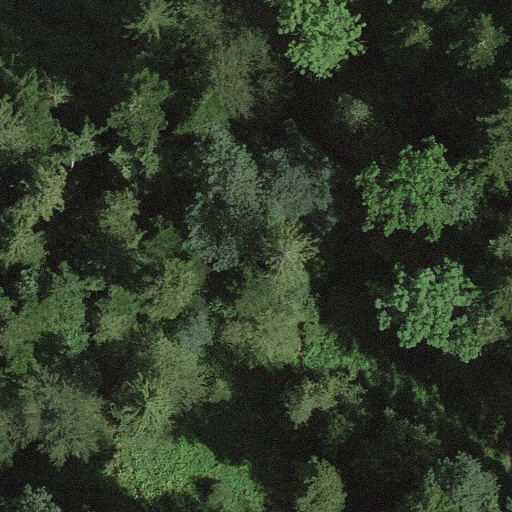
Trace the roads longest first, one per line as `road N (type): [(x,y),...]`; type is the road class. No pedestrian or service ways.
road 1 (track): [(309,49),(511,431)]
road 2 (track): [(511,213),(398,96),(238,0)]
